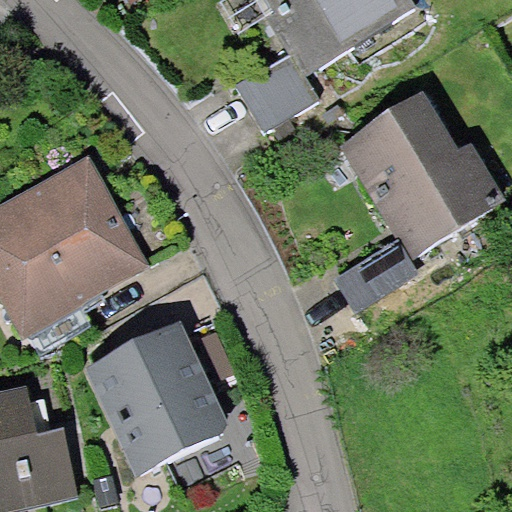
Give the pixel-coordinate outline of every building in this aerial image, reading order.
[(248,0),(302,86),(406,22),(392,0),(248,0)] [(460,150),(423,92),(340,144),(399,240),(411,258),(506,198),(471,143),(460,150)] [(75,172),(0,214),(0,320),(13,343),(133,276),(75,172)] [(411,258),(399,240),(335,280),(356,312),(420,272),(411,258)] [(170,341),(83,378),(129,484),(216,447),(170,341)] [(0,511),(36,511),(69,505),(53,433),(21,440),(12,401),(0,404),(0,511)]
